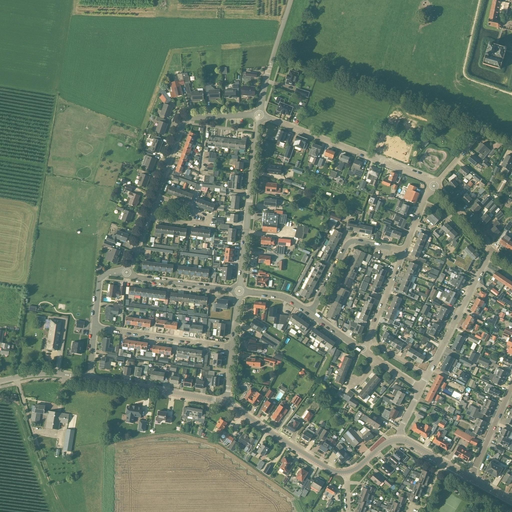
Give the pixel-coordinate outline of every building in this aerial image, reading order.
[(500,0),(492,0),(488,24),(487,24),(487,25),(488,26),(489,26),(498,28),(501,26),(502,23),(500,21),(496,20),(500,5),(500,0)] [(506,50),(507,50),(507,49),(507,48),(505,47),(505,48),(498,46),(491,43),(490,43),(489,43),(489,44),(489,45),(483,64),(499,69),(499,70),(500,70),(501,69),(501,68),(501,67),(506,51),(506,50)] [(288,75),(286,79),(287,79),(286,84),(294,86),(298,73),(290,70),(289,75),(288,75)] [(182,74),(176,74),(177,77),(174,77),(175,80),(174,80),(174,82),(171,83),(173,92),(172,93),(170,93),(172,98),(173,97),(182,95),(180,86),(185,85),(183,77),(182,74)] [(236,98),(236,95),(239,95),(239,85),(239,82),(235,82),(235,85),(232,85),(232,89),(225,90),(225,97),(229,97),(229,99),(236,98)] [(206,83),(206,84),(206,96),(209,96),(210,100),(214,100),(213,99),(220,98),(220,90),(212,90),(211,83),(206,83)] [(163,95),(166,100),(169,97),(162,86),(158,94),(161,96),(163,95)] [(247,96),(255,97),(256,87),(243,86),(242,94),(248,94),(247,96)] [(204,100),(203,92),(203,91),(192,92),(193,102),(196,101),(196,100),(204,100)] [(169,103),(166,100),(164,104),(162,111),(158,110),(157,113),(160,115),(161,115),(168,117),(170,111),(171,111),(173,107),(168,105),(169,103)] [(293,108),(280,102),(276,100),(275,103),(279,104),(277,110),(281,112),(281,113),(285,115),(285,114),(290,115),(293,108)] [(155,132),(164,135),(168,124),(164,123),(165,120),(157,117),(156,120),(159,121),(155,132)] [(321,129),(330,133),(332,128),(323,124),(321,129)] [(286,134),(287,135),(286,136),(288,137),(286,142),(289,143),(292,134),(286,132),(286,133),(279,130),(276,139),(283,142),(286,134)] [(194,142),(195,138),(197,135),(191,133),(189,136),(187,142),(193,145),(200,147),(201,145),(197,143),(198,143),(194,142)] [(159,137),(152,135),(151,138),(154,139),(150,150),(158,152),(160,146),(161,146),(163,142),(158,140),(159,137)] [(305,145),(307,139),(297,136),(295,141),(293,146),(303,149),(305,145)] [(215,147),(215,144),(216,138),(209,137),(208,146),(215,147)] [(236,149),(235,155),(237,156),(238,149),(245,150),(247,138),(242,137),(242,141),(237,140),(236,144),(236,149)] [(193,145),(187,142),(184,148),(191,150),(194,151),(195,149),(192,148),(193,145)] [(490,150),(482,143),(476,150),(480,154),(478,156),(482,159),(490,150)] [(313,144),(313,145),(312,145),(312,146),(312,147),(310,153),(317,156),(318,152),(319,152),(321,147),(313,144)] [(289,146),(285,156),(290,158),(294,148),(289,146)] [(182,154),(189,156),(191,157),(192,154),(190,153),(191,150),(184,148),(182,154)] [(327,159),(332,161),(335,152),(327,149),(325,155),(328,157),(327,159)] [(154,163),(155,164),(156,159),(153,158),(154,155),(146,152),(145,155),(148,157),(144,167),(151,170),(154,163)] [(188,159),(189,156),(182,154),(180,160),(190,163),(193,164),(193,161),(190,160),(188,159)] [(237,156),(235,155),(232,155),(231,164),(236,165),(235,169),(243,170),(244,163),(238,162),(238,156),(237,156)] [(345,162),(347,163),(349,158),(342,155),(340,160),(338,163),(340,164),(338,169),(341,171),(345,162)] [(483,166),(486,168),(489,165),(484,161),(482,165),(478,161),(472,155),(468,159),(471,162),(474,165),(476,164),(481,168),(483,166)] [(502,166),(509,169),(511,162),(511,157),(507,155),(502,166)] [(180,160),(178,165),(188,169),(190,163),(180,160)] [(362,163),(355,160),(351,171),(349,170),(347,174),(353,176),(353,174),(361,177),(364,171),(360,169),(362,163)] [(178,176),(184,178),(191,180),(192,177),(186,175),(188,169),(178,165),(176,171),(179,173),(178,176)] [(280,175),(283,176),(284,172),(281,171),(281,167),(269,165),(268,173),(280,175)] [(376,181),(378,177),(380,170),(371,166),(366,178),(371,180),(370,184),(376,186),(378,181),(376,181)] [(470,180),(473,176),(474,177),(473,178),(478,182),(481,178),(476,174),(471,170),(469,172),(462,166),(459,171),(465,176),(465,177),(470,180)] [(147,181),(148,181),(150,177),(147,176),(148,173),(140,170),(138,173),(142,174),(139,180),(138,180),(137,180),(136,180),(135,182),(136,183),(136,184),(145,187),(147,181)] [(335,179),(337,173),(331,170),(329,176),(335,179)] [(388,179),(389,180),(388,180),(384,179),(382,184),(390,187),(392,181),(395,182),(398,175),(391,172),(388,179)] [(448,183),(453,189),(461,182),(460,180),(459,180),(456,177),(453,180),(453,179),(448,183)] [(358,190),(365,192),(366,189),(364,188),(367,182),(362,180),(358,190)] [(281,184),(267,183),(266,186),(265,186),(264,190),(266,191),(280,193),(281,184)] [(419,193),(415,192),(417,187),(409,184),(404,198),(408,200),(408,201),(415,203),(419,193)] [(168,193),(174,195),(176,188),(170,186),(169,191),(168,193)] [(182,191),(176,188),(174,195),(180,198),(182,191)] [(460,196),(467,191),(464,188),(458,193),(460,196)] [(182,191),(180,198),(185,200),(188,193),(182,191)] [(129,204),(136,207),(140,196),(130,192),(128,197),(131,198),(129,204)] [(194,195),(188,193),(185,200),(191,202),(194,195)] [(462,199),(467,204),(475,197),(473,194),(469,197),(467,194),(462,199)] [(475,203),(470,209),(475,213),(481,207),(483,205),(485,207),(490,201),(486,197),(481,202),(480,202),(478,200),(477,199),(474,202),(475,203)] [(195,205),(201,208),(204,201),(198,198),(195,205)] [(264,206),(276,207),(277,199),(265,198),(264,206)] [(488,216),(491,212),(493,214),(498,208),(495,204),(491,200),(485,207),(489,211),(486,214),(486,213),(480,220),(484,224),(491,218),(488,216)] [(209,203),(204,201),(201,208),(207,210),(209,203)] [(215,205),(209,203),(207,210),(213,212),(215,205)] [(412,207),(407,205),(403,204),(400,210),(404,212),(404,213),(409,215),(412,207)] [(122,220),(130,223),(133,213),(125,211),(122,220)] [(426,221),(429,223),(438,214),(435,211),(434,212),(434,211),(427,219),(426,221)] [(501,211),(494,216),(498,220),(505,215),(501,211)] [(263,222),(277,223),(286,224),(286,215),(278,214),(278,215),(274,215),(274,214),(264,213),(263,222)] [(330,218),(340,222),(342,217),(332,213),(330,218)] [(226,214),(225,217),(231,218),(230,222),(237,223),(238,215),(226,214)] [(441,217),(438,214),(429,223),(432,226),(433,225),(434,226),(441,218),(440,218),(441,217)] [(401,218),(395,216),(394,220),(395,221),(394,223),(398,224),(397,226),(403,229),(407,221),(401,218)] [(347,230),(353,231),(355,221),(349,219),(348,222),(347,230)] [(489,232),(493,237),(499,232),(496,228),(500,224),(496,220),(489,226),(492,229),(489,232)] [(327,226),(330,227),(334,229),(337,225),(330,221),(327,226)] [(277,232),(277,223),(263,222),(262,231),(277,232)] [(447,234),(452,229),(446,223),(439,231),(437,229),(433,233),(438,238),(442,234),(441,233),(444,231),(447,234)] [(229,231),(228,235),(236,236),(236,230),(229,229),(230,225),(220,224),(219,230),(229,231)] [(370,227),(367,226),(365,233),(371,235),(372,233),(375,233),(376,225),(371,224),(370,227)] [(304,234),(307,235),(309,229),(299,226),(296,237),(303,239),(304,234)] [(394,230),(393,231),(389,229),(388,232),(392,234),(391,236),(396,238),(396,237),(399,239),(401,233),(394,230)] [(450,242),(451,241),(456,235),(457,234),(452,229),(447,234),(450,237),(447,240),(450,242)] [(203,241),(214,242),(214,238),(215,235),(210,234),(211,231),(205,230),(203,241)] [(332,235),(339,239),(342,234),(335,230),(332,235)] [(107,241),(115,243),(117,238),(126,242),(129,235),(118,231),(116,236),(113,235),(112,237),(109,236),(107,241)] [(420,232),(418,238),(425,241),(427,236),(429,237),(430,233),(424,231),(423,234),(420,232)] [(509,240),(510,241),(511,238),(504,233),(502,236),(503,237),(499,242),(503,245),(502,246),(505,247),(509,240)] [(332,235),(329,241),(336,245),(339,239),(332,235)] [(262,237),(261,244),(262,244),(261,246),(270,247),(270,246),(274,247),(274,244),(274,238),(271,238),(271,237),(262,237)] [(425,241),(418,238),(416,244),(423,247),(426,248),(429,242),(425,241)] [(336,245),(329,241),(326,246),(333,250),(336,245)] [(422,250),(423,247),(416,244),(413,250),(420,252),(423,253),(424,251),(422,250)] [(474,259),(474,260),(475,260),(476,260),(477,260),(478,260),(478,259),(479,258),(479,257),(479,256),(478,256),(478,255),(469,245),(464,250),(465,251),(462,258),(458,256),(454,264),(467,271),(473,259),(474,260),(474,259)] [(326,246),(323,252),(330,256),(333,250),(326,246)] [(113,249),(111,253),(108,252),(105,259),(117,263),(118,259),(117,259),(120,251),(113,249)] [(353,256),(362,261),(365,254),(356,250),(353,256)] [(420,252),(413,250),(411,255),(418,258),(417,261),(425,264),(427,260),(420,257),(421,256),(419,256),(420,252)] [(330,256),(323,252),(320,258),(327,261),(330,256)] [(266,265),(270,265),(271,256),(259,255),(259,263),(266,263),(266,265)] [(362,261),(353,256),(350,263),(359,267),(362,261)] [(318,262),(315,268),(322,271),(325,266),(318,262)] [(408,268),(415,271),(418,272),(419,269),(418,269),(420,266),(410,262),(408,268)] [(347,269),(356,274),(359,267),(350,263),(347,269)] [(376,270),(373,268),(372,272),(378,274),(384,277),(386,271),(382,269),(383,266),(378,264),(376,270)] [(322,271),(315,268),(312,273),(319,277),(322,271)] [(415,271),(408,268),(406,274),(413,276),(415,271)] [(437,277),(437,276),(439,271),(432,268),(430,272),(428,276),(436,279),(437,277)] [(353,280),(356,274),(347,269),(344,276),(353,280)] [(495,285),(497,282),(498,280),(502,275),(496,271),(493,276),(495,278),(494,281),(493,283),(495,285)] [(312,273),(309,279),(317,282),(319,277),(312,273)] [(453,279),(464,284),(466,278),(462,276),(459,275),(456,273),(456,274),(455,274),(452,273),(450,277),(453,279)] [(378,274),(375,280),(382,282),(384,277),(378,274)] [(411,282),(413,276),(406,274),(404,279),(411,282)] [(508,279),(502,275),(498,280),(504,284),(508,279)] [(350,287),(353,280),(344,276),(341,283),(350,287)] [(256,285),(268,286),(269,278),(261,277),(261,279),(257,278),(256,285)] [(317,282),(309,279),(306,284),(314,288),(317,282)] [(401,285),(408,288),(412,289),(414,284),(411,282),(404,279),(401,285)] [(451,284),(454,285),(461,289),(464,284),(453,279),(451,284)] [(375,280),(373,285),(380,288),(382,282),(375,280)] [(365,291),(369,283),(365,282),(364,286),(361,285),(360,289),(365,291)] [(306,284),(303,290),(311,293),(314,288),(306,284)] [(119,299),(120,296),(119,296),(120,292),(117,292),(117,286),(110,285),(109,292),(108,292),(107,297),(116,298),(119,299)] [(377,293),(380,288),(373,285),(371,291),(377,293)] [(408,288),(401,285),(399,291),(406,294),(408,288)] [(337,294),(346,298),(349,292),(340,287),(337,294)] [(433,289),(429,297),(434,300),(438,292),(433,289)] [(311,293),(303,290),(301,295),(308,299),(311,293)] [(451,291),(448,296),(455,300),(458,295),(451,291)] [(481,291),(477,298),(483,301),(487,294),(481,291)] [(333,301),(343,305),(346,298),(337,294),(333,301)] [(453,305),(455,300),(448,296),(444,295),(443,297),(446,299),(445,301),(453,305)] [(368,296),(366,302),(373,305),(375,299),(368,296)] [(393,301),(399,304),(402,299),(395,296),(393,301)] [(484,302),(483,301),(477,298),(474,304),(481,308),(484,302)] [(221,308),(227,309),(228,301),(217,299),(217,303),(213,303),(212,311),(220,312),(221,308)] [(343,305),(333,301),(330,307),(340,311),(343,305)] [(398,307),(399,304),(393,301),(390,307),(397,310),(400,311),(402,308),(398,307)] [(258,308),(265,309),(266,303),(255,302),(254,308),(253,314),(257,315),(258,308)] [(373,305),(366,302),(363,307),(370,310),(373,305)] [(119,309),(124,310),(124,305),(114,304),(113,308),(106,307),(105,313),(106,314),(105,320),(112,321),(113,314),(118,315),(119,309)] [(483,309),(481,308),(474,304),(471,311),(480,316),(484,309),(483,309)] [(431,308),(425,305),(421,313),(427,316),(431,308)] [(436,311),(438,311),(447,316),(450,311),(441,306),(439,309),(438,308),(436,311)] [(281,330),(284,325),(286,321),(289,316),(276,314),(277,308),(270,307),(269,316),(275,317),(274,327),(280,331),(281,330)] [(335,321),(340,311),(330,307),(326,317),(335,321)] [(363,307),(361,313),(368,316),(370,310),(363,307)] [(388,313),(395,315),(397,310),(390,307),(388,313)] [(444,322),(447,316),(438,311),(435,317),(444,322)] [(362,320),(366,322),(368,316),(361,313),(358,312),(356,318),(355,321),(361,324),(362,320)] [(169,321),(165,321),(164,328),(170,329),(171,322),(172,317),(173,313),(168,313),(167,316),(169,317),(169,321)] [(395,315),(388,313),(386,318),(393,321),(395,315)] [(293,326),(294,324),(299,318),(294,314),(289,320),(292,323),(291,324),(293,326)] [(183,331),(190,332),(191,325),(187,324),(188,322),(185,321),(185,316),(182,315),(181,323),(184,324),(183,331)] [(465,322),(472,325),(475,319),(469,315),(465,322)] [(494,326),(498,317),(495,315),(492,320),(489,319),(487,322),(494,326)] [(149,320),(145,320),(144,327),(150,327),(150,326),(153,326),(154,318),(149,318),(149,320)] [(156,327),(164,328),(165,321),(162,320),(162,318),(157,318),(156,327)] [(304,321),(299,318),(294,324),(299,328),(304,321)] [(61,322),(51,320),(46,319),(45,328),(49,329),(46,349),(57,350),(61,322)] [(260,333),(262,329),(265,325),(254,319),(250,327),(260,333)] [(309,325),(304,321),(299,328),(298,330),(305,335),(310,328),(308,327),(309,325)] [(478,328),(475,327),(472,325),(465,322),(462,328),(469,331),(471,328),(474,329),(477,331),(478,328)] [(360,335),(364,327),(353,323),(353,324),(350,323),(347,329),(350,330),(354,332),(360,335)] [(431,326),(430,328),(439,332),(442,327),(434,323),(432,327),(431,326)] [(439,332),(430,328),(429,327),(427,333),(436,338),(439,332)] [(310,335),(315,339),(320,332),(315,329),(310,335)] [(392,334),(391,337),(388,335),(389,334),(386,332),(383,337),(386,339),(385,341),(390,345),(394,338),(395,336),(397,332),(398,330),(395,329),(392,334)] [(486,342),(489,334),(483,331),(479,339),(486,342)] [(325,336),(320,332),(315,339),(320,342),(325,336)] [(459,334),(455,341),(464,345),(465,342),(465,341),(464,340),(465,338),(462,336),(464,334),(461,333),(460,335),(459,334)] [(260,339),(267,343),(274,348),(276,344),(269,339),(263,335),(260,339)] [(468,339),(477,344),(479,339),(470,335),(468,339)] [(330,339),(325,336),(320,342),(325,346),(330,339)] [(248,350),(262,351),(262,344),(256,344),(257,339),(251,337),(250,342),(249,343),(248,350)] [(103,351),(112,352),(112,349),(109,348),(110,339),(103,338),(103,342),(104,343),(103,351)] [(396,340),(394,338),(390,345),(395,348),(400,339),(398,338),(396,340)] [(404,344),(407,346),(409,342),(411,340),(408,338),(405,342),(403,340),(402,343),(399,341),(400,339),(395,348),(400,351),(404,344)] [(335,343),(330,339),(325,346),(329,348),(327,351),(333,356),(336,348),(333,346),(335,343)] [(464,345),(455,341),(452,347),(453,348),(452,350),(455,351),(456,349),(458,351),(460,348),(462,349),(464,345)] [(73,342),(71,352),(79,354),(80,351),(81,351),(82,343),(73,342)] [(13,350),(14,345),(2,343),(1,347),(0,353),(8,355),(9,349),(13,350)] [(412,349),(410,348),(406,354),(411,358),(415,351),(419,345),(416,343),(414,347),(412,349)] [(117,358),(117,357),(119,346),(116,346),(115,353),(108,352),(107,356),(117,358)] [(411,358),(416,361),(420,354),(415,351),(411,358)] [(468,359),(475,363),(479,355),(473,351),(468,359)] [(425,357),(420,354),(416,361),(422,364),(425,357)] [(448,355),(444,362),(454,367),(458,360),(452,357),(453,355),(450,354),(449,356),(448,355)] [(342,363),(349,365),(352,359),(345,356),(342,363)] [(111,365),(115,366),(115,363),(112,362),(113,360),(110,359),(102,357),(101,363),(100,367),(110,369),(111,365)] [(274,367),(276,361),(276,360),(275,360),(267,358),(265,357),(264,362),(270,363),(269,366),(274,367)] [(478,362),(487,366),(490,361),(480,357),(478,362)] [(256,366),(259,366),(259,359),(256,359),(248,358),(247,365),(252,366),(256,367),(256,366)] [(501,363),(510,367),(511,363),(511,361),(503,358),(501,363)] [(124,363),(123,367),(125,367),(124,375),(130,376),(130,373),(133,373),(134,365),(135,360),(129,359),(128,364),(124,363)] [(147,374),(148,370),(148,367),(149,362),(144,361),(143,365),(142,365),(142,368),(136,367),(135,376),(141,377),(141,373),(147,374)] [(447,374),(448,371),(449,369),(452,370),(454,367),(444,362),(440,370),(447,374)] [(347,372),(349,365),(342,363),(340,369),(347,372)] [(173,373),(172,373),(172,376),(171,383),(178,384),(179,378),(175,377),(176,373),(177,366),(171,365),(170,370),(173,371),(173,373)] [(157,380),(158,372),(155,371),(156,369),(148,367),(148,370),(152,371),(151,379),(157,380)] [(506,372),(499,369),(497,368),(494,374),(496,376),(505,380),(506,376),(505,376),(506,372)] [(347,372),(340,369),(338,375),(345,378),(347,372)] [(208,378),(209,371),(203,370),(202,370),(201,377),(200,381),(197,380),(196,387),(203,389),(204,382),(205,378),(208,378)] [(210,371),(209,371),(208,382),(212,382),(212,386),(219,386),(220,378),(213,377),(213,375),(214,375),(215,372),(210,371)] [(465,382),(469,375),(462,371),(458,378),(465,382)] [(505,380),(496,376),(494,374),(490,381),(500,386),(502,382),(503,383),(505,380)] [(189,376),(185,375),(184,385),(191,387),(193,380),(189,379),(189,376)] [(345,378),(338,375),(335,381),(342,384),(345,378)] [(371,380),(376,385),(381,379),(375,375),(371,380)] [(440,384),(441,381),(443,377),(438,375),(435,381),(440,384)] [(372,390),(376,385),(371,380),(366,385),(372,390)] [(435,381),(432,387),(437,390),(440,384),(435,381)] [(278,388),(285,392),(288,389),(281,384),(278,388)] [(368,395),(372,390),(366,385),(362,390),(368,395)] [(392,395),(395,397),(402,400),(405,394),(398,391),(400,388),(395,385),(393,389),(394,389),(392,395)] [(497,397),(499,392),(486,386),(484,391),(488,393),(497,397)] [(437,390),(432,387),(428,393),(434,396),(437,390)] [(256,406),(263,396),(257,391),(256,393),(251,389),(244,398),(248,401),(249,401),(250,401),(250,402),(256,406)] [(346,395),(351,398),(354,393),(349,390),(346,395)] [(364,400),(368,395),(362,390),(358,395),(364,400)] [(462,395),(455,391),(452,397),(459,400),(462,395)] [(484,402),(483,406),(491,410),(495,403),(489,400),(490,397),(480,392),(478,396),(483,399),(482,402),(484,402)] [(439,399),(436,397),(434,396),(428,393),(425,400),(431,402),(432,399),(443,404),(444,402),(439,399)] [(292,402),(297,405),(301,399),(297,396),(292,402)] [(402,400),(395,397),(394,399),(391,398),(389,397),(388,398),(383,396),(380,399),(391,405),(393,402),(399,406),(402,400)] [(351,398),(348,403),(350,405),(350,406),(353,408),(354,407),(355,408),(358,403),(351,398)] [(461,400),(459,406),(464,408),(467,403),(461,400)] [(265,411),(265,413),(267,414),(268,413),(268,414),(274,405),(267,401),(265,404),(266,405),(262,410),(265,411)] [(43,415),(47,416),(48,416),(48,411),(44,410),(44,406),(35,405),(34,412),(32,412),(31,419),(32,419),(32,420),(39,422),(40,413),(43,414),(43,415)] [(286,410),(280,405),(272,417),(278,422),(286,410)] [(142,408),(138,408),(138,407),(133,406),(132,407),(128,406),(126,415),(127,415),(126,422),(133,423),(134,416),(141,417),(142,408)] [(488,416),(491,410),(483,406),(481,409),(483,410),(481,413),(488,416)] [(182,418),(187,419),(187,421),(188,421),(190,422),(191,421),(191,420),(193,420),(195,409),(188,407),(188,408),(184,407),(183,411),(182,418)] [(203,410),(195,409),(193,420),(193,421),(199,422),(199,423),(204,423),(206,414),(202,414),(203,410)] [(389,421),(390,417),(394,419),(398,411),(393,409),(391,413),(386,410),(383,417),(389,421)] [(358,410),(354,419),(358,421),(362,412),(358,410)] [(60,423),(67,424),(69,414),(48,411),(48,416),(47,416),(45,428),(59,430),(60,423)] [(167,422),(171,423),(172,417),(166,416),(167,413),(159,411),(158,418),(157,417),(156,421),(161,421),(162,420),(168,421),(167,422)] [(308,422),(313,415),(309,412),(304,419),(308,422)] [(371,413),(368,417),(380,425),(383,421),(371,413)] [(380,425),(368,417),(364,414),(361,419),(366,422),(377,429),(380,425)] [(474,425),(482,429),(486,422),(477,418),(474,425)] [(220,434),(223,430),(227,423),(221,419),(216,426),(219,428),(217,432),(220,434)] [(146,421),(140,420),(138,430),(144,431),(146,421)] [(297,427),(296,427),(299,423),(296,421),(293,425),(290,423),(287,428),(294,432),(297,427)] [(425,429),(424,428),(420,434),(426,438),(429,432),(433,434),(438,425),(433,422),(430,426),(428,425),(425,429)] [(411,429),(420,434),(424,428),(415,423),(411,429)] [(466,430),(464,433),(468,434),(473,437),(474,434),(479,436),(482,429),(474,425),(472,428),(474,429),(472,433),(466,430)] [(315,433),(311,431),(307,428),(301,437),(309,442),(315,433)] [(361,440),(355,433),(351,428),(345,433),(346,434),(343,436),(352,446),(354,444),(356,445),(361,440)] [(503,428),(500,435),(508,439),(510,436),(508,435),(510,432),(503,428)] [(71,452),(75,430),(66,429),(63,450),(71,452)] [(324,440),(329,432),(325,429),(320,438),(324,440)] [(355,433),(361,440),(363,438),(366,442),(373,436),(371,434),(373,432),(368,429),(362,434),(358,430),(355,433)] [(460,437),(463,432),(457,429),(454,434),(460,437)] [(433,442),(439,445),(442,439),(441,438),(443,434),(439,431),(433,442)] [(464,433),(463,432),(460,437),(469,443),(472,437),(464,433)] [(224,440),(231,444),(234,439),(227,434),(224,440)] [(248,452),(250,448),(251,448),(254,443),(253,443),(255,440),(251,438),(250,440),(247,438),(249,436),(245,434),(244,436),(242,435),(239,440),(247,445),(247,446),(244,450),(248,452)] [(511,441),(508,439),(500,435),(496,442),(503,445),(502,447),(511,451),(511,441)] [(330,438),(330,439),(326,437),(324,441),(319,448),(326,452),(330,445),(333,447),(336,442),(330,438)] [(451,444),(442,439),(439,445),(448,450),(451,444)] [(233,451),(234,449),(238,443),(234,440),(230,447),(229,449),(233,451)] [(344,454),(340,450),(343,447),(340,443),(332,451),(342,463),(349,457),(345,453),(344,454)] [(257,452),(255,457),(258,459),(261,454),(264,456),(269,448),(262,444),(258,451),(257,452)] [(454,454),(460,457),(465,449),(458,446),(454,454)] [(468,451),(465,449),(460,457),(467,461),(471,455),(467,453),(468,451)] [(392,456),(399,461),(400,459),(404,462),(408,457),(402,452),(400,454),(396,451),(392,456)] [(392,463),(390,466),(395,470),(399,465),(397,463),(399,461),(392,456),(392,457),(391,456),(389,459),(389,460),(392,463)] [(291,469),(289,468),(292,463),(284,458),(281,461),(284,463),(280,468),(284,470),(282,473),(287,476),(291,469)] [(256,468),(260,470),(265,462),(260,460),(256,468)] [(491,475),(496,465),(491,462),(486,471),(488,472),(488,473),(491,475)] [(263,472),(269,475),(274,467),(268,464),(263,472)] [(392,473),(395,470),(390,466),(389,468),(384,464),(380,469),(387,474),(389,472),(392,474),(392,473)] [(496,465),(491,475),(495,477),(495,476),(497,477),(500,472),(503,473),(506,468),(503,466),(502,468),(496,465)] [(307,479),(305,478),(308,473),(302,469),(300,472),(299,471),(297,474),(298,475),(296,478),(300,480),(298,483),(303,486),(307,479)] [(413,473),(417,475),(429,479),(431,473),(423,470),(421,474),(414,471),(413,473)] [(511,478),(511,476),(509,475),(511,471),(509,470),(502,481),(508,485),(511,478)] [(371,479),(379,485),(383,479),(376,473),(371,479)] [(418,482),(425,485),(426,486),(429,479),(417,475),(416,477),(420,478),(418,482)] [(314,482),(310,480),(306,487),(309,490),(311,486),(319,491),(324,483),(316,478),(314,482)] [(384,482),(390,487),(393,484),(387,478),(384,482)] [(425,485),(418,482),(416,482),(415,485),(411,484),(404,481),(403,483),(410,486),(422,491),(425,485)] [(329,486),(324,494),(330,498),(336,490),(329,486)] [(420,497),(422,491),(410,486),(409,489),(413,490),(411,494),(418,496),(420,497)] [(363,487),(360,494),(373,498),(374,496),(370,494),(371,491),(374,492),(375,489),(369,487),(368,489),(363,487)] [(418,496),(411,494),(408,493),(407,496),(409,496),(407,500),(415,503),(418,496)] [(372,501),(373,498),(360,494),(358,500),(360,500),(367,503),(368,499),(372,501)] [(368,504),(367,503),(360,500),(358,500),(358,502),(358,503),(359,503),(358,506),(370,511),(372,511),(375,511),(376,511),(367,507),(368,504)] [(403,506),(405,502),(398,500),(397,503),(393,502),(392,505),(388,504),(387,506),(399,511),(402,505),(403,506)]
